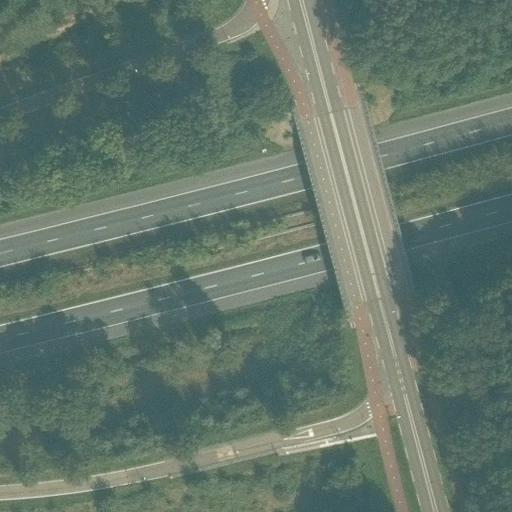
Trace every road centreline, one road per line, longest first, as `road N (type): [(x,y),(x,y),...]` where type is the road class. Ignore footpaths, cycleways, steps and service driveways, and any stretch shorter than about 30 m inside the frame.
road 1 (tertiary): [(435,511),(300,0)]
road 2 (motorway): [(511,122),(0,253)]
road 3 (motorway): [(0,340),(511,214)]
